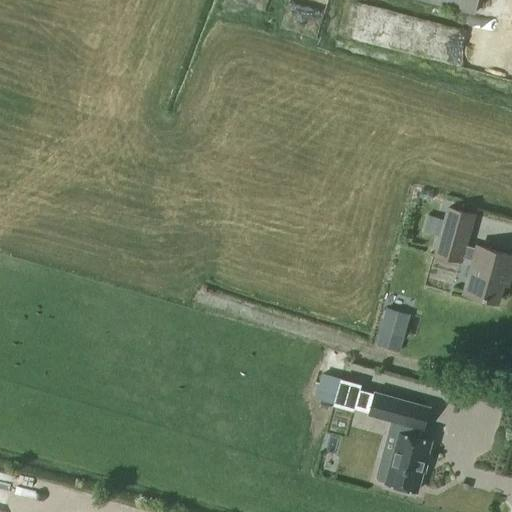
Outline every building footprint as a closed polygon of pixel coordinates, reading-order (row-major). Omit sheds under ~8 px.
[(418,0),(475,15),(479,0),(418,0)] [(144,169),(104,161),(100,185),(140,192),(144,169)] [(477,213),(447,206),(435,255),(463,263),(464,258),(471,260),(462,292),(498,302),(506,273),(511,274),(511,268),(511,255),(475,245),(475,247),(468,245),(477,213)] [(149,248),(70,229),(64,256),(142,275),(149,248)] [(0,273),(0,315),(12,318),(21,277),(0,273)] [(386,308),(375,345),(399,352),(410,315),(386,308)] [(341,380),(322,374),(315,399),(334,405),(341,380)] [(341,380),(334,405),(354,410),(361,385),(341,380)] [(430,407),(376,392),(369,414),(393,421),(419,428),(423,429),(430,407)] [(381,462),(377,476),(379,479),(387,481),(386,482),(395,485),(398,489),(410,492),(414,490),(417,491),(431,442),(417,438),(419,428),(393,421),(390,432),(400,435),(392,462),(384,460),(381,462)]
